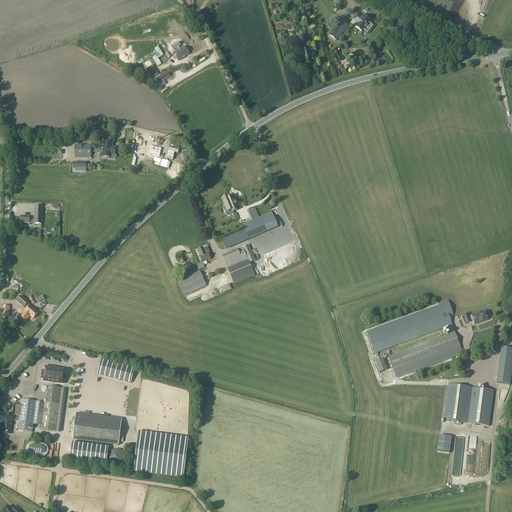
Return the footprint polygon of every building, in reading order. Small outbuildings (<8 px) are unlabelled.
[(357,14),(352,20),(357,24),(355,27),(362,32),(365,30),(369,33),(374,26),(372,24),(371,25),(370,23),(371,21),(364,15),(362,17),(357,14)] [(341,20),(329,35),(336,41),(348,26),(341,20)] [(173,53),(178,61),(189,55),(183,46),(173,53)] [(156,81),(160,88),(164,86),(162,83),(169,78),(167,74),(156,81)] [(122,139),(120,147),(126,148),(128,136),(125,135),(124,140),(122,139)] [(100,150),(103,150),(115,151),(116,147),(112,146),(113,142),(103,142),(100,142),(100,150)] [(91,145),(75,145),(75,158),(91,158),(91,145)] [(173,159),(174,153),(178,153),(179,147),(174,146),(173,149),(168,148),(166,157),(173,159)] [(115,151),(103,150),(102,157),(107,157),(106,158),(110,159),(110,158),(111,158),(111,154),(115,155),(115,151)] [(85,161),(73,161),(73,166),(75,166),(75,169),(85,169),(85,161)] [(226,212),(232,209),(233,211),(237,209),(231,196),(228,197),(228,195),(222,198),(225,207),(224,207),(226,212)] [(42,224),(43,206),(34,205),(34,217),(30,217),(21,216),(20,223),(29,223),(34,224),(42,224)] [(221,210),(211,213),(214,222),(207,224),(210,233),(219,230),(226,228),(221,210)] [(259,221),(258,218),(252,221),(242,225),(248,238),(257,234),(253,224),(259,221)] [(233,282),(254,273),(249,263),(255,260),(248,245),(242,248),(243,249),(241,250),(241,248),(237,250),(222,256),(233,282)] [(200,256),(199,256),(202,263),(210,259),(207,253),(206,254),(203,248),(197,250),(200,256)] [(184,296),(206,286),(200,271),(177,281),(184,296)] [(24,312),(20,317),(26,321),(30,316),(33,319),(38,313),(29,306),(28,307),(26,305),(28,303),(21,296),(17,301),(26,309),(24,312)] [(432,333),(447,327),(452,325),(449,316),(453,315),(448,301),(440,304),(441,308),(382,329),(382,330),(368,335),(374,353),(389,348),(432,333)] [(470,321),(473,320),(475,325),(487,320),(484,311),(471,315),(472,316),(469,317),(468,314),(462,316),(465,324),(471,322),(470,321)] [(461,351),(455,332),(452,325),(447,327),(450,334),(388,357),(395,375),(461,351)] [(376,370),(384,368),(381,359),(373,362),(376,370)] [(496,383),(510,385),(511,369),(511,360),(499,359),(496,383)] [(110,361),(105,379),(129,386),(134,368),(110,361)] [(44,381),(63,383),(65,373),(62,372),(62,368),(45,366),(44,381)] [(489,427),(493,391),(448,385),(443,421),(489,427)] [(47,403),(43,402),(40,426),(40,430),(55,432),(56,432),(56,431),(59,432),(65,389),(49,387),(47,403)] [(33,425),(36,402),(21,400),(20,405),(18,422),(17,431),(32,433),(33,425)] [(40,426),(43,402),(36,402),(33,425),(40,426)] [(14,421),(18,422),(20,405),(14,405),(12,415),(1,414),(1,422),(4,422),(3,430),(10,430),(11,424),(12,424),(12,419),(14,419),(14,421)] [(118,445),(122,419),(76,413),(73,439),(118,445)] [(188,438),(138,431),(133,472),(183,479),(188,438)] [(109,446),(72,441),(69,460),(107,465),(109,446)] [(33,443),(30,443),(28,444),(26,447),(26,450),(27,453),(29,455),(32,456),(41,457),(44,456),(46,455),(48,452),(48,450),(47,447),(45,445),(42,444),(33,443)]
